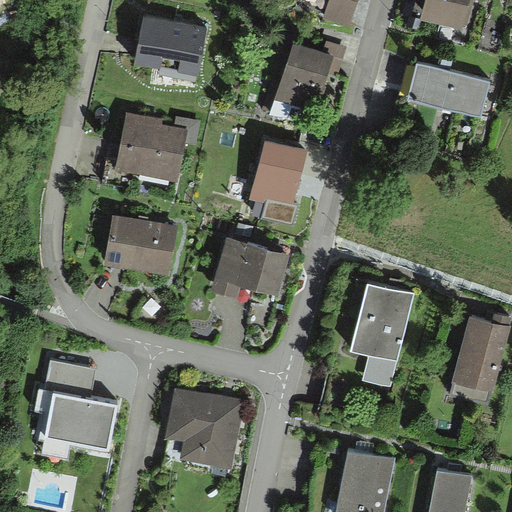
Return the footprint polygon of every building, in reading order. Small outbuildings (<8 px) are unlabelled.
[(332,0),(327,21),(348,27),(355,0),(332,0)] [(428,0),(423,21),(464,32),(472,0),(428,0)] [(208,29),(147,18),(138,63),(178,71),(176,83),(198,87),(208,29)] [(283,82),(270,78),(257,116),(287,126),(294,104),(316,112),(335,55),(296,43),(283,82)] [(492,81),(420,62),(410,99),(482,118),(492,81)] [(165,116),(128,111),(119,174),(179,183),(187,131),(163,128),(165,116)] [(310,151),(267,141),(255,200),(297,209),(310,151)] [(181,226),(117,214),(107,266),(171,279),(181,226)] [(290,256),(228,240),(212,298),(245,306),(250,287),(280,295),(290,256)] [(416,294),(369,282),(352,350),(372,355),(365,385),(392,391),(416,294)] [(511,332),(511,328),(473,318),(456,378),(496,389),(511,332)] [(47,384),(56,386),(48,430),(108,441),(116,399),(89,394),(94,366),(52,358),(47,384)] [(244,399),(178,388),(169,439),(185,442),(183,458),(232,467),(244,399)] [(387,511),(398,462),(352,452),(339,511),(387,511)] [(469,511),(476,478),(438,471),(430,511),(469,511)]
